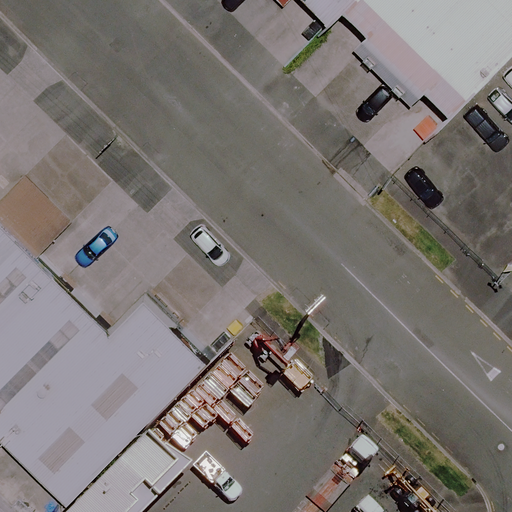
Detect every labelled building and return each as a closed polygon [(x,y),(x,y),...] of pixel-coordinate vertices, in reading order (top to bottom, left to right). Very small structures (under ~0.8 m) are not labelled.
[(321,18),(339,0),(269,0),(304,35),(321,18)] [(423,121),(511,32),(511,0),(339,0),(321,18),(423,121)] [(0,461),(40,502),(173,373),(118,317),(86,348),(0,261),(0,461)] [(307,385),(255,332),(210,377),(262,429),(307,385)] [(249,434),(202,387),(170,420),(216,467),(249,434)] [(126,511),(155,483),(116,445),(49,511),(126,511)]
